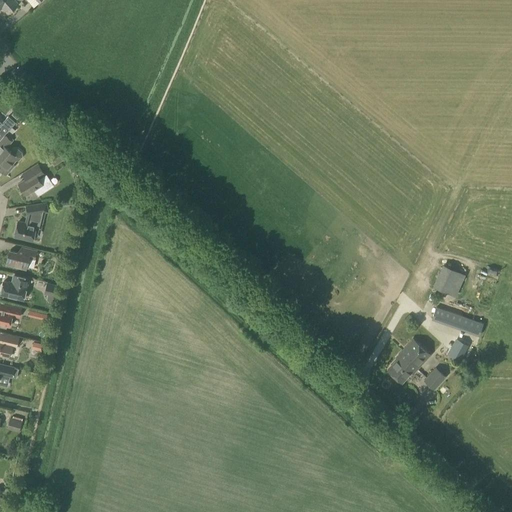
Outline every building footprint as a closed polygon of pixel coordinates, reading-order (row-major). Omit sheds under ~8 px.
[(21,0),(0,0),(0,7),(1,9),(3,7),(8,13),(18,4),(17,4),(21,0)] [(20,104),(15,109),(21,114),(26,109),(20,104)] [(1,124),(0,122),(0,139),(9,130),(15,123),(8,116),(1,124)] [(10,152),(6,148),(11,141),(6,136),(0,142),(0,147),(3,150),(0,153),(0,169),(4,172),(7,175),(16,165),(14,164),(17,160),(18,162),(23,157),(22,153),(18,149),(12,149),(10,152)] [(55,165),(65,159),(60,150),(49,157),(55,165)] [(46,175),(38,163),(23,172),(26,179),(19,184),(26,195),(33,190),(37,196),(54,186),(46,174),(46,175)] [(28,219),(38,221),(40,212),(47,211),(45,203),(26,206),(27,214),(28,214),(29,214),(28,219)] [(41,222),(38,221),(28,219),(27,222),(26,221),(26,224),(18,222),(15,236),(32,240),(34,232),(39,234),(41,222)] [(33,268),(37,251),(24,248),(23,254),(10,251),(6,264),(26,269),(26,266),(33,268)] [(448,293),(458,271),(442,264),(432,286),(448,293)] [(494,265),(491,276),(506,280),(509,268),(494,265)] [(23,299),(28,278),(14,275),(12,283),(3,281),(0,294),(23,299)] [(52,303),(56,301),(59,285),(47,282),(44,294),(47,295),(46,299),(48,302),(52,303)] [(20,318),(22,308),(3,304),(2,310),(0,309),(0,326),(6,328),(6,326),(9,326),(12,316),(20,318)] [(435,307),(431,319),(441,323),(445,310),(435,307)] [(48,315),(39,312),(38,318),(47,320),(48,315)] [(443,321),(464,329),(467,319),(446,312),(443,321)] [(405,319),(409,323),(412,321),(413,319),(409,315),(405,319)] [(16,346),(18,338),(3,334),(1,342),(0,341),(0,355),(8,357),(11,345),(16,346)] [(430,354),(412,337),(391,359),(392,361),(385,368),(401,382),(410,372),(412,373),(430,354)] [(459,361),(467,345),(454,338),(446,355),(459,361)] [(0,373),(12,377),(14,367),(0,364),(0,373)] [(434,388),(445,376),(437,368),(425,380),(434,388)] [(20,429),(22,421),(10,417),(8,425),(20,429)]
